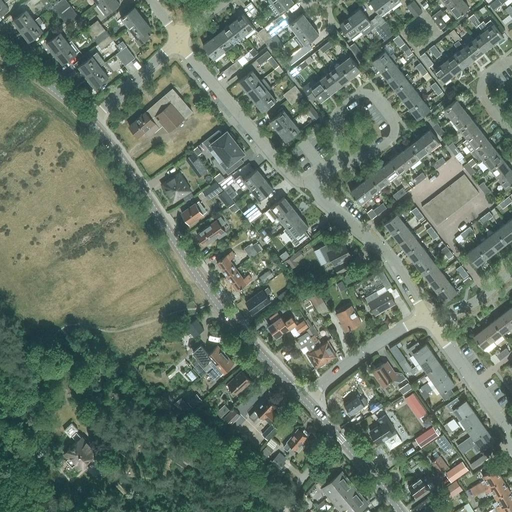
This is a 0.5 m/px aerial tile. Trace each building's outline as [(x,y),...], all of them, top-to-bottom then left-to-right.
[(0,0),(0,15),(9,8),(5,2),(8,0),(0,0)] [(60,0),(53,6),(56,11),(68,2),(66,0),(60,0)] [(102,0),(98,4),(106,14),(120,3),(117,0),(102,0)] [(274,0),(272,2),(267,6),(275,16),(278,14),(279,16),(284,12),(284,13),(287,11),(285,8),(293,1),(292,0),(274,0)] [(391,8),(385,0),(371,0),(370,1),(381,15),(391,8)] [(462,0),(458,0),(448,8),(456,17),(457,17),(459,20),(467,14),(464,11),(469,8),(462,0)] [(503,1),(502,0),(486,0),(493,9),(503,1)] [(56,11),(60,16),(72,7),(68,2),(56,11)] [(245,6),(254,17),(259,13),(251,2),(245,6)] [(407,5),(415,17),(420,13),(412,2),(407,5)] [(60,16),(64,21),(76,12),(72,7),(60,16)] [(128,7),(120,13),(122,16),(121,18),(129,28),(144,16),(140,12),(139,13),(134,7),(130,10),(128,7)] [(360,9),(350,16),(361,31),(364,35),(374,27),(371,23),(360,9)] [(16,27),(20,31),(35,20),(27,10),(13,20),(18,26),(16,27)] [(440,10),(436,14),(439,18),(440,18),(444,14),(440,10)] [(76,12),(64,21),(68,26),(80,17),(76,12)] [(243,14),(233,22),(244,36),(254,28),(243,14)] [(303,14),(289,24),(297,35),(311,24),(303,14)] [(439,18),(436,14),(431,17),(435,22),(439,18)] [(469,18),(472,22),(477,19),(474,14),(469,18)] [(144,16),(129,28),(137,38),(134,40),(139,46),(150,37),(146,32),(151,28),(146,21),(147,20),(144,16)] [(361,31),(350,16),(340,24),(351,39),(361,31)] [(435,22),(441,29),(446,25),(440,18),(439,18),(435,22)] [(477,19),(472,22),(476,27),(481,24),(477,19)] [(35,20),(20,31),(23,36),(24,35),(29,41),(43,30),(35,20)] [(86,29),(90,33),(101,25),(98,20),(86,29)] [(274,20),(263,28),(267,33),(278,25),(274,20)] [(386,21),(381,25),(390,37),(394,33),(386,21)] [(233,22),(223,29),(234,43),(244,36),(233,22)] [(483,31),(493,44),(503,36),(493,23),(483,31)] [(297,35),(293,37),(301,48),(305,45),(319,34),(311,24),(297,35)] [(90,33),(94,39),(105,30),(101,25),(90,33)] [(278,25),(267,33),(271,38),(275,35),(282,30),(278,25)] [(390,37),(381,25),(377,28),(385,40),(390,37)] [(263,28),(257,33),(265,43),(266,42),(270,38),(271,38),(267,33),(263,28)] [(223,29),(213,37),(224,51),(234,43),(223,29)] [(449,33),(453,38),(457,34),(454,29),(449,33)] [(94,39),(98,44),(109,35),(105,30),(94,39)] [(473,39),(483,51),(493,44),(483,31),(473,39)] [(50,50),(53,54),(68,42),(60,32),(46,43),(51,49),(50,50)] [(453,38),(456,42),(457,43),(459,41),(461,39),(457,34),(453,38)] [(108,44),(116,54),(121,50),(113,40),(109,35),(98,44),(102,49),(108,44)] [(275,35),(271,38),(279,49),(283,45),(275,35)] [(399,35),(393,39),(397,43),(402,39),(399,35)] [(460,43),(473,59),(483,51),(473,39),(470,35),(460,43)] [(224,51),(213,37),(203,45),(214,59),(224,51)] [(330,41),(325,45),(328,49),(333,45),(330,41)] [(458,50),(453,54),(463,67),(473,59),(460,43),(459,41),(457,43),(456,42),(453,44),(458,50)] [(68,42),(53,54),(57,58),(58,57),(63,63),(76,52),(68,42)] [(355,43),(350,47),(360,60),(365,56),(355,43)] [(401,47),(404,51),(409,48),(405,43),(401,47)] [(328,49),(325,45),(320,48),(323,53),(328,49)] [(429,49),(433,53),(438,49),(434,45),(429,49)] [(126,46),(121,50),(130,62),(135,58),(126,46)] [(249,51),(253,57),(258,53),(254,48),(249,51)] [(409,48),(404,51),(408,56),(413,53),(409,48)] [(438,49),(433,53),(436,58),(441,54),(438,49)] [(121,50),(116,54),(125,65),(130,62),(121,50)] [(260,65),(271,56),(267,51),(256,60),(260,65)] [(298,51),(287,60),(291,65),(302,56),(298,51)] [(372,61),(380,70),(394,59),(396,58),(393,53),(389,56),(384,51),(372,61)] [(97,52),(79,66),(83,72),(82,73),(85,78),(101,66),(105,63),(101,58),(97,52)] [(453,54),(443,62),(453,75),(463,67),(453,54)] [(310,56),(305,60),(308,64),(313,60),(310,56)] [(350,56),(340,64),(351,78),(361,70),(350,56)] [(429,58),(425,62),(429,67),(433,63),(429,58)] [(380,70),(387,80),(400,71),(395,65),(397,63),(394,59),(380,70)] [(238,60),(233,64),(238,69),(242,65),(238,60)] [(308,64),(305,60),(300,64),(295,68),(298,71),(302,67),(303,68),(308,64)] [(416,66),(419,70),(424,67),(420,62),(416,66)] [(453,75),(443,62),(433,70),(443,82),(453,75)] [(238,69),(233,64),(223,71),(228,77),(238,69)] [(340,64),(330,72),(341,85),(351,78),(340,64)] [(101,66),(85,78),(88,82),(90,81),(95,87),(109,76),(101,66)] [(283,71),(279,66),(275,69),(279,75),(283,71)] [(424,67),(419,70),(427,81),(432,77),(424,67)] [(239,81),(247,91),(260,80),(252,71),(239,81)] [(387,80),(395,90),(411,78),(407,73),(404,76),(400,71),(387,80)] [(330,72),(320,79),(331,93),(341,85),(330,72)] [(395,90),(402,100),(415,90),(410,84),(414,82),(411,78),(395,90)] [(306,85),(302,88),(312,100),(317,96),(320,101),(331,93),(320,79),(315,83),(313,80),(306,85)] [(247,91),(254,101),(268,90),(260,80),(247,91)] [(284,94),(288,99),(299,90),(295,85),(284,94)] [(439,86),(434,90),(438,95),(443,91),(439,86)] [(268,90),(254,101),(262,111),(276,100),(268,90)] [(299,90),(288,99),(291,104),(303,95),(299,90)] [(402,100),(410,109),(422,100),(415,90),(402,100)] [(169,131),(192,111),(175,91),(170,91),(129,126),(138,136),(149,128),(153,133),(163,124),(169,131)] [(444,109),(452,119),(464,109),(457,99),(444,109)] [(422,100),(410,109),(418,119),(430,110),(422,100)] [(319,115),(311,105),(305,109),(313,120),(319,115)] [(452,119),(460,129),(472,119),(464,109),(452,119)] [(271,120),(278,131),(292,120),(285,110),(271,120)] [(460,129),(467,139),(480,129),(472,119),(460,129)] [(292,120),(278,131),(286,141),(300,130),(292,120)] [(433,127),(436,131),(441,127),(437,123),(433,127)] [(441,127),(436,131),(440,136),(444,132),(441,127)] [(467,139),(463,142),(471,152),(475,149),(488,139),(480,129),(467,139)] [(430,130),(420,138),(429,150),(439,143),(430,130)] [(236,142),(233,139),(235,138),(230,133),(229,134),(227,131),(222,135),(216,140),(212,135),(202,142),(210,152),(215,148),(216,150),(220,154),(236,142)] [(420,138),(410,145),(419,158),(429,150),(420,138)] [(475,149),(483,159),(495,149),(488,139),(475,149)] [(244,153),(242,150),(243,149),(239,144),(238,145),(236,142),(220,154),(225,161),(224,161),(220,164),(224,169),(228,174),(237,167),(233,162),(240,157),(244,153)] [(448,146),(452,151),(456,147),(453,143),(448,146)] [(410,145),(400,153),(409,166),(419,158),(410,145)] [(197,146),(193,150),(197,155),(201,152),(197,146)] [(456,147),(452,151),(455,155),(460,152),(456,147)] [(483,159),(491,168),(503,159),(495,149),(483,159)] [(400,153),(390,161),(399,173),(409,166),(400,153)] [(199,158),(191,164),(200,177),(208,171),(199,158)] [(491,168),(498,178),(511,169),(503,159),(491,168)] [(442,165),(438,160),(433,164),(436,169),(442,165)] [(390,161),(380,168),(389,181),(399,173),(390,161)] [(463,166),(467,171),(472,167),(468,162),(463,166)] [(380,168),(370,176),(379,188),(389,181),(380,168)] [(240,175),(235,179),(235,180),(237,182),(242,189),(247,185),(251,190),(265,179),(257,169),(244,179),(240,175)] [(511,170),(511,169),(498,178),(506,188),(511,183),(511,170)] [(192,182),(185,170),(162,184),(173,202),(191,191),(187,185),(192,182)] [(219,173),(214,177),(218,183),(224,179),(219,173)] [(231,174),(219,184),(223,188),(234,179),(231,174)] [(464,174),(459,178),(466,188),(471,184),(464,174)] [(422,180),(418,175),(413,180),(417,184),(422,180)] [(370,176),(360,184),(370,196),(372,199),(382,192),(379,188),(370,176)] [(459,178),(455,182),(462,191),(466,188),(459,178)] [(265,179),(251,190),(259,200),(273,189),(265,179)] [(202,191),(208,200),(222,190),(216,181),(202,191)] [(455,182),(450,185),(457,195),(462,191),(455,182)] [(479,185),(483,191),(487,187),(483,182),(479,185)] [(370,196),(360,184),(350,191),(359,204),(370,196)] [(471,184),(466,188),(474,197),(478,193),(471,184)] [(450,185),(445,189),(453,198),(457,195),(450,185)] [(403,188),(398,191),(401,196),(406,192),(403,188)] [(466,188),(462,191),(469,201),(474,197),(466,188)] [(445,189),(441,192),(448,202),(453,198),(445,189)] [(401,196),(398,191),(393,195),(397,200),(401,196)] [(462,191),(457,195),(464,204),(469,201),(462,191)] [(441,192),(436,196),(443,206),(448,202),(441,192)] [(457,195),(453,198),(460,208),(464,204),(457,195)] [(436,196),(431,200),(439,209),(443,206),(436,196)] [(275,221),(279,218),(292,207),(284,197),(267,211),(275,221)] [(453,198),(448,202),(455,211),(460,208),(453,198)] [(431,200),(427,203),(434,213),(439,209),(431,200)] [(507,205),(504,200),(499,204),(503,208),(507,205)] [(199,209),(203,207),(199,201),(195,204),(182,213),(189,224),(203,214),(199,209)] [(448,202),(443,206),(451,215),(455,211),(448,202)] [(383,203),(378,207),(382,211),(386,208),(383,203)] [(427,203),(422,207),(429,216),(434,213),(427,203)] [(243,213),(247,218),(258,209),(254,204),(243,213)] [(443,206),(439,209),(446,218),(451,215),(443,206)] [(279,218),(286,228),(300,217),(292,207),(279,218)] [(382,211),(378,207),(374,210),(377,215),(382,211)] [(258,209),(247,218),(251,223),(262,214),(258,209)] [(439,209),(434,213),(441,222),(446,218),(439,209)] [(419,211),(415,215),(419,220),(423,216),(419,211)] [(489,211),(484,215),(488,220),(493,216),(489,211)] [(434,213),(429,216),(437,226),(441,222),(434,213)] [(384,223),(391,233),(404,223),(396,214),(384,223)] [(488,220),(484,215),(480,219),(483,223),(488,220)] [(210,225),(197,234),(204,245),(218,235),(220,238),(227,233),(221,226),(225,223),(222,217),(210,225)] [(286,228),(283,230),(289,237),(296,246),(308,236),(304,230),(308,227),(300,217),(286,228)] [(391,233),(399,243),(412,233),(404,223),(391,233)] [(511,231),(506,223),(496,231),(506,243),(511,238),(511,231)] [(470,227),(465,230),(469,235),(473,231),(470,227)] [(264,229),(259,233),(263,239),(268,235),(264,229)] [(465,230),(460,234),(464,239),(469,235),(465,230)] [(435,231),(430,234),(434,239),(438,236),(435,231)] [(496,231),(486,238),(496,251),(506,243),(496,231)] [(399,243),(407,252),(419,243),(412,233),(399,243)] [(486,238),(476,246),(486,258),(496,251),(486,238)] [(244,248),(250,258),(262,250),(258,244),(254,246),(252,243),(244,248)] [(319,248),(314,251),(321,265),(327,262),(332,260),(334,265),(351,256),(344,243),(331,250),(330,246),(325,245),(319,248)] [(407,252),(414,262),(427,252),(419,243),(407,252)] [(486,258),(476,246),(467,254),(476,266),(486,258)] [(448,249),(444,252),(449,259),(453,255),(448,249)] [(217,262),(227,276),(236,270),(229,260),(235,256),(231,251),(217,262)] [(414,262),(422,272),(434,262),(427,252),(414,262)] [(292,256),(286,260),(291,266),(292,268),(298,264),(296,261),(292,256)] [(286,260),(282,263),(286,269),(291,266),(286,260)] [(335,267),(339,273),(350,267),(347,261),(335,267)] [(422,272),(429,282),(442,272),(434,262),(422,272)] [(456,269),(460,273),(465,270),(461,265),(456,269)] [(236,270),(227,276),(237,290),(252,280),(248,275),(243,279),(236,270)] [(260,277),(263,283),(273,276),(270,270),(260,277)] [(345,276),(349,282),(359,277),(355,270),(345,276)] [(465,270),(460,273),(464,278),(468,275),(465,270)] [(383,271),(378,274),(385,286),(387,289),(392,286),(383,271)] [(429,282),(437,291),(449,282),(442,272),(429,282)] [(449,282),(437,291),(444,301),(457,291),(449,282)] [(307,291),(315,305),(323,301),(315,286),(307,291)] [(376,291),(365,297),(368,302),(369,304),(371,307),(375,315),(395,303),(388,291),(387,289),(385,286),(376,291)] [(271,291),(268,287),(263,291),(263,290),(246,303),(254,314),(271,301),(266,295),(271,291)] [(337,314),(340,321),(341,323),(340,324),(345,332),(361,323),(352,306),(337,314)] [(511,306),(502,314),(511,326),(511,306)] [(276,337),(288,329),(289,330),(297,324),(292,316),(284,322),(281,317),(281,318),(277,313),(270,319),(273,323),(268,326),(276,337)] [(502,314),(493,321),(502,334),(511,326),(502,314)] [(204,330),(196,319),(184,328),(188,334),(191,333),(194,337),(204,330)] [(296,327),(300,332),(308,326),(305,321),(296,327)] [(493,321),(483,329),(493,341),(502,334),(493,321)] [(309,329),(306,330),(308,332),(309,333),(311,336),(311,337),(317,347),(326,362),(337,356),(328,341),(322,344),(319,339),(317,340),(315,335),(318,333),(314,325),(309,329)] [(493,341),(483,329),(474,336),(483,348),(493,341)] [(308,332),(296,339),(302,348),(307,346),(310,351),(307,353),(316,368),(326,362),(317,347),(311,337),(311,336),(309,333),(308,332)] [(418,342),(408,349),(412,355),(413,354),(420,364),(421,363),(420,363),(433,354),(426,344),(421,347),(418,342)] [(212,365),(213,366),(226,355),(225,353),(225,351),(223,349),(221,349),(218,345),(209,353),(201,344),(193,352),(201,361),(199,362),(206,370),(212,365)] [(506,348),(501,352),(505,356),(510,353),(506,348)] [(505,356),(501,352),(497,355),(500,360),(505,356)] [(423,367),(428,373),(440,364),(433,354),(420,363),(421,363),(420,364),(412,369),(410,371),(413,375),(423,367)] [(213,366),(207,372),(209,373),(210,375),(211,376),(214,379),(219,374),(220,375),(234,363),(226,355),(213,366)] [(405,359),(400,363),(407,372),(412,368),(405,359)] [(400,382),(406,378),(402,373),(397,377),(388,364),(384,364),(372,372),(383,389),(385,388),(391,383),(390,382),(393,380),(400,382)] [(428,373),(435,383),(447,374),(440,364),(428,373)] [(241,371),(227,384),(237,394),(251,381),(241,371)] [(424,391),(421,393),(425,399),(429,396),(428,394),(436,388),(445,400),(454,393),(450,387),(454,384),(447,374),(435,383),(431,386),(424,391)] [(421,387),(424,391),(431,386),(428,382),(421,387)] [(167,393),(163,397),(170,403),(173,399),(167,393)] [(413,393),(405,398),(418,418),(426,413),(413,393)] [(196,394),(187,402),(193,408),(202,400),(196,394)] [(348,410),(351,415),(368,403),(365,398),(360,401),(357,396),(345,404),(346,406),(345,407),(347,409),(348,410)] [(191,409),(181,398),(174,404),(181,410),(188,411),(191,409)] [(267,398),(263,402),(262,401),(258,405),(259,406),(249,416),(254,421),(260,415),(264,419),(264,418),(270,423),(278,415),(273,409),(276,406),(275,405),(275,403),(273,401),(270,401),(267,398)] [(379,398),(369,405),(374,412),(384,405),(379,398)] [(460,420),(473,410),(466,400),(453,409),(460,420)] [(216,413),(221,418),(229,410),(225,405),(216,413)] [(224,418),(231,425),(240,416),(233,409),(224,418)] [(473,410),(460,420),(462,422),(467,429),(480,420),(473,410)] [(377,443),(384,439),(390,449),(402,441),(385,415),(378,419),(381,424),(370,431),(377,443)] [(454,419),(443,426),(446,430),(450,427),(456,423),(454,419)] [(467,429),(472,435),(467,438),(468,439),(458,446),(460,449),(474,439),(487,430),(480,420),(467,429)] [(70,438),(72,436),(77,441),(64,453),(68,458),(66,460),(72,466),(74,465),(79,469),(82,466),(84,466),(87,463),(87,461),(92,455),(91,454),(95,450),(77,431),(78,430),(72,423),(63,430),(70,438)] [(97,429),(100,433),(108,427),(104,423),(97,429)] [(450,427),(446,430),(449,433),(459,426),(456,423),(450,427)] [(271,424),(267,429),(272,434),(277,429),(271,424)] [(109,427),(101,434),(104,438),(112,431),(109,427)] [(432,427),(415,438),(421,447),(438,435),(432,427)] [(302,443),(307,437),(298,429),(287,442),(288,442),(284,447),(287,450),(291,445),(299,452),(304,445),(302,443)] [(487,430),(474,439),(460,449),(463,453),(473,446),(477,443),(481,449),(481,450),(484,455),(493,449),(489,444),(494,440),(487,430)] [(444,436),(438,440),(446,451),(452,447),(444,436)] [(267,445),(261,452),(267,457),(273,450),(278,444),(271,438),(266,444),(267,445)] [(279,452),(271,463),(279,469),(280,470),(284,464),(285,463),(284,463),(284,462),(287,458),(279,452)] [(439,473),(448,466),(440,455),(431,462),(439,473)] [(445,474),(451,482),(468,470),(462,462),(445,474)] [(483,476),(485,480),(470,489),(474,496),(485,490),(502,479),(495,468),(483,476)] [(322,488),(329,496),(348,480),(341,472),(322,488)] [(426,485),(431,481),(427,475),(422,479),(421,477),(408,486),(416,497),(429,488),(426,485)] [(322,479),(318,483),(322,487),(326,484),(322,479)] [(491,490),(496,498),(509,490),(502,479),(485,490),(486,493),(491,490)] [(329,496),(335,504),(355,488),(348,480),(329,496)] [(456,481),(445,489),(451,498),(463,490),(456,481)] [(335,504),(342,511),(361,496),(355,488),(335,504)] [(490,511),(496,511),(497,511),(511,502),(511,495),(509,490),(496,498),(498,501),(493,504),(496,508),(495,508),(496,509),(490,511)] [(361,496),(342,511),(358,511),(368,504),(361,496)] [(318,504),(315,506),(317,509),(326,503),(323,500),(318,504)] [(511,511),(511,502),(497,511),(496,511),(511,511)]
